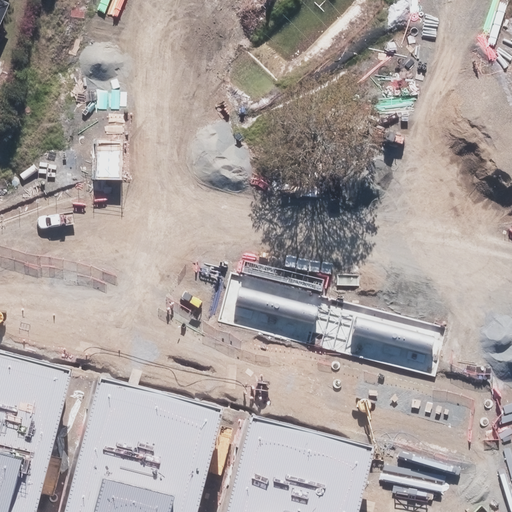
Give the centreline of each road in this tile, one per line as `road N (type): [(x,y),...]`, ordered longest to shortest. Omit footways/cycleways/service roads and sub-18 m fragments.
road 1 (unknown): [(0,249),(125,214),(280,209),(511,274)]
road 2 (unknown): [(465,430),(0,302)]
road 3 (unknown): [(479,268),(465,374),(465,462),(491,511)]
